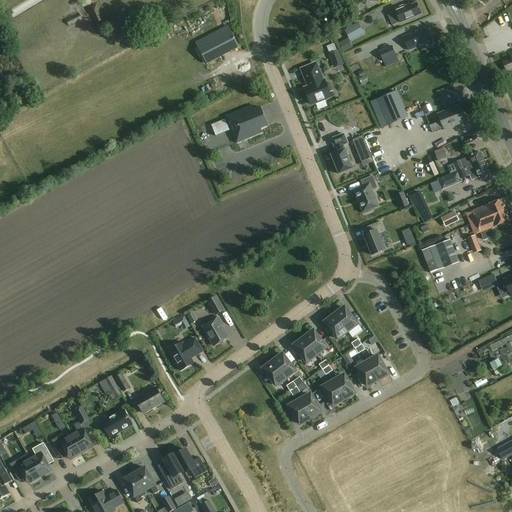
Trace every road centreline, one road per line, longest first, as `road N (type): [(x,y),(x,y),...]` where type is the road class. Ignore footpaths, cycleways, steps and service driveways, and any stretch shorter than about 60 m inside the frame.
road 1 (residential): [(309,511),(284,454),(416,375),(423,361),(382,283),(343,271)]
road 2 (residential): [(343,271),(344,249),(268,64),(260,16),(267,0)]
road 3 (residential): [(199,404),(5,511)]
road 4 (residential): [(199,404),(207,380),(323,295),(343,271)]
road 5 (primary): [(511,145),(451,0)]
road 6 (residential): [(258,511),(199,404)]
